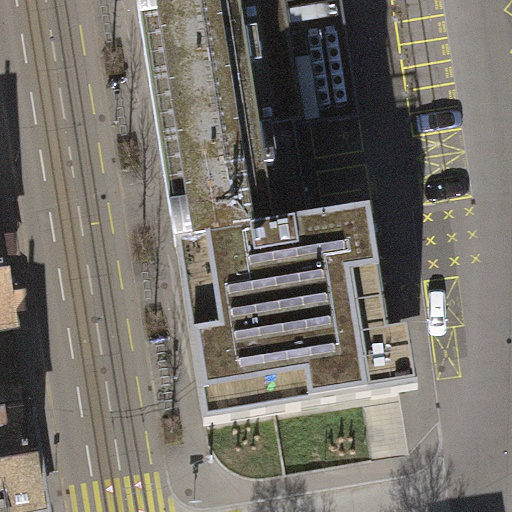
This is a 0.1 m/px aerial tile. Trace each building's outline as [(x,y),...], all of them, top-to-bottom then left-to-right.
[(295,124),(305,127),(287,5),(286,0),(137,0),(173,242),(310,222),(295,124)] [(346,0),(314,0),(287,5),(305,127),(360,117),(346,0)] [(310,222),(173,242),(201,424),(414,392),(405,328),(384,331),(371,241),(367,213),(310,222)] [(0,330),(13,328),(0,241),(0,330)] [(0,412),(0,511),(19,511),(42,508),(27,409),(0,412)]
